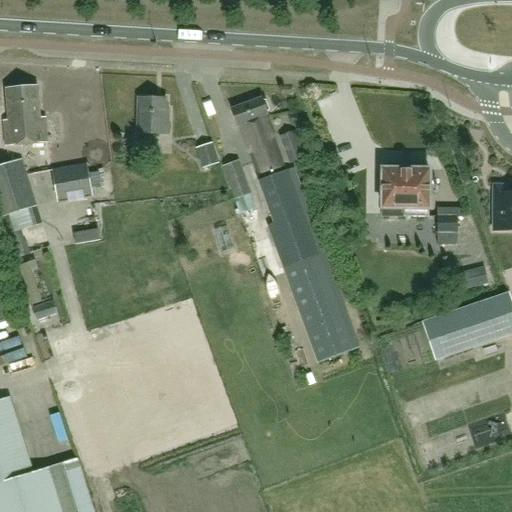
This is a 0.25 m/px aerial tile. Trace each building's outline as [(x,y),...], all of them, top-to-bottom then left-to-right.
[(8,121),(3,122),(5,148),(48,144),(45,118),(40,119),(37,87),(5,90),(8,121)] [(137,99),(137,135),(167,135),(168,110),(165,110),(165,100),(137,99)] [(262,99),(231,111),(237,128),(238,128),(256,178),(283,168),(265,118),(267,117),(265,113),(268,112),(269,109),(266,101),(262,99)] [(295,133),(280,139),(289,166),(304,160),(295,133)] [(211,145),(196,150),(202,169),(217,164),(211,145)] [(21,161),(0,167),(0,218),(36,207),(21,161)] [(255,210),(249,195),(237,163),(223,168),(234,200),(240,216),(255,210)] [(86,165),(51,171),(57,203),(92,196),(86,165)] [(382,170),(381,209),(381,217),(404,218),(428,218),(429,171),(398,170),(397,168),(387,168),(385,170),(382,170)] [(311,201),(305,202),(294,169),(258,182),(273,225),(267,227),(316,364),(358,349),(314,226),(320,224),(311,201)] [(511,194),(507,194),(507,189),(504,187),(496,187),(493,189),(493,231),(511,231),(511,194)] [(457,219),(436,219),(436,247),(458,247),(457,219)] [(219,230),(229,254),(238,250),(229,226),(219,230)] [(454,275),(459,292),(489,284),(485,267),(454,275)] [(0,288),(0,321),(9,319),(0,288)] [(511,308),(507,294),(424,323),(437,361),(511,334),(511,308)] [(190,342),(95,375),(122,451),(216,417),(190,342)] [(0,400),(0,511),(77,511),(63,464),(32,473),(9,398),(0,400)]
